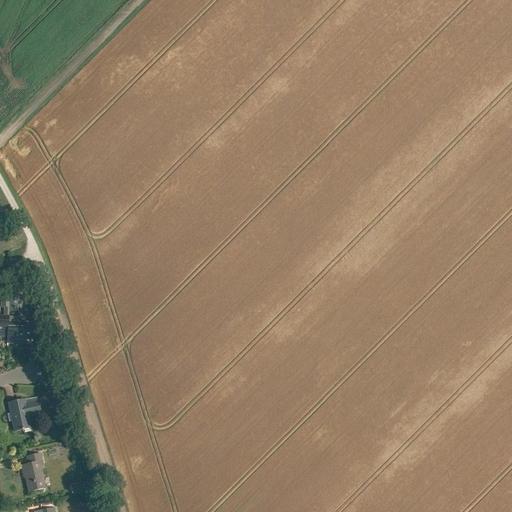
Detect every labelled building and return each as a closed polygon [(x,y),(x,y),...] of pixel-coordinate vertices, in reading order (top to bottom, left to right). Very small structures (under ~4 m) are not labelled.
[(9,295),(9,312),(17,312),(17,295),(16,295),(9,295)] [(0,315),(0,337),(7,338),(6,349),(7,349),(8,317),(9,298),(1,297),(0,307),(4,308),(3,316),(0,315)] [(8,317),(7,349),(7,344),(25,344),(25,339),(31,339),(35,340),(36,323),(32,323),(17,323),(17,318),(8,317)] [(8,404),(14,432),(30,428),(28,417),(40,414),(37,398),(8,404)] [(57,426),(60,440),(71,438),(68,424),(57,426)] [(39,454),(27,457),(28,465),(21,467),(23,474),(25,474),(29,493),(45,489),(39,463),(41,463),(39,454)]
